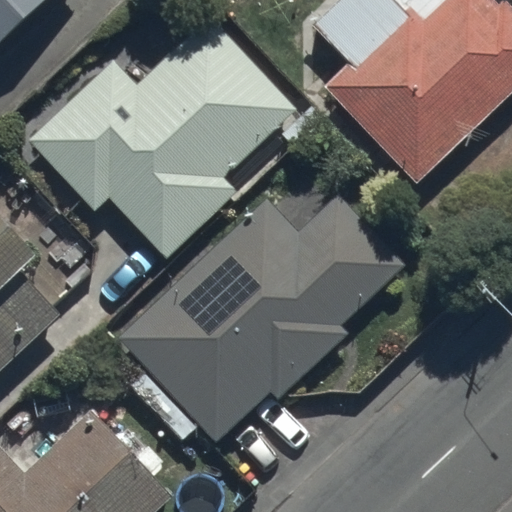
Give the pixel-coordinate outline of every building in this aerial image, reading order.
[(0,0),(0,48),(52,0),(0,0)] [(349,55),(323,79),(419,182),(511,95),(511,2),(510,0),(499,0),(497,2),(495,0),(336,0),(316,19),(349,55)] [(115,53),(25,133),(93,209),(109,194),(166,258),(240,192),(223,172),(276,125),(291,142),(323,114),(304,93),(295,101),(215,12),(138,79),(115,53)] [(258,182),(107,327),(216,442),(269,391),(277,399),(350,328),(344,321),(406,262),(339,192),(301,228),(258,182)] [(0,370),(67,311),(25,264),(41,250),(0,204),(0,370)] [(0,432),(0,511),(162,511),(179,498),(96,401),(26,462),(0,432)]
